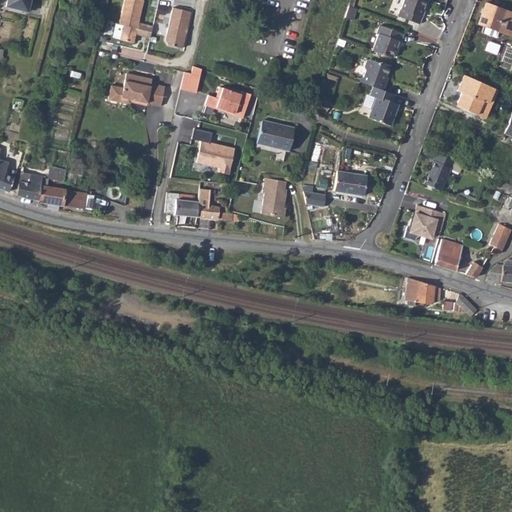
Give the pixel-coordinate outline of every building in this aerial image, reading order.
[(5,0),(4,5),(25,11),(28,0),(5,0)] [(113,23),(110,37),(131,42),(134,29),(133,27),(134,24),(136,22),(141,0),(122,0),(117,24),(113,23)] [(425,0),(401,0),(397,14),(419,22),(422,14),(421,13),(425,0)] [(355,6),(347,3),(343,15),(352,18),(355,6)] [(498,30),(511,35),(511,12),(485,3),(478,23),(484,25),(482,31),(496,36),(498,30)] [(188,10),(171,6),(163,38),(166,43),(180,46),(188,10)] [(377,32),(371,48),(391,56),(397,39),(399,40),(402,32),(379,23),(376,31),(377,32)] [(489,40),(486,49),(497,53),(500,44),(489,40)] [(511,46),(510,45),(501,64),(511,69),(511,65),(511,46)] [(360,75),(359,78),(373,83),(383,87),(386,79),(384,78),(389,62),(381,59),(379,60),(369,57),(366,58),(364,65),(365,68),(363,74),(360,75)] [(182,70),(178,87),(194,91),(199,68),(191,65),(189,72),(182,70)] [(107,98),(119,101),(120,96),(134,99),(136,102),(145,104),(145,102),(159,105),(164,85),(150,82),(151,78),(126,72),(122,86),(110,84),(107,98)] [(497,90),(464,75),(459,85),(464,87),(461,93),(457,102),(459,107),(484,118),(497,90)] [(376,94),(369,115),(391,123),(394,114),(393,113),(394,109),(395,110),(398,100),(392,98),(394,91),(383,87),(373,83),(370,92),(376,94)] [(205,94),(202,104),(213,108),(213,106),(231,111),(230,113),(239,116),(247,92),(238,89),(237,92),(216,86),(213,97),(205,94)] [(304,108),(290,101),(286,110),(300,116),(304,108)] [(511,111),(511,112),(503,133),(511,136),(511,111)] [(255,141),(267,144),(268,140),(287,145),(291,126),(260,119),(255,141)] [(210,131),(192,126),(189,137),(198,140),(193,160),(216,166),(215,171),(225,173),(232,148),(207,141),(210,131)] [(454,160),(436,151),(430,167),(431,168),(425,183),(441,190),(454,160)] [(0,158),(0,187),(5,189),(7,190),(12,176),(2,172),(7,161),(0,158)] [(58,168),(48,165),(46,177),(47,177),(55,178),(58,168)] [(332,167),(330,187),(360,191),(362,172),(332,167)] [(58,168),(55,178),(61,179),(63,171),(63,169),(58,168)] [(17,180),(16,193),(26,196),(36,198),(40,176),(40,174),(19,171),(17,180)] [(63,171),(61,179),(72,182),(73,178),(74,174),(63,171)] [(284,180),(261,175),(259,190),(261,190),(257,210),(280,216),(282,206),(280,206),(285,188),(283,187),(284,180)] [(36,198),(36,199),(83,207),(86,191),(46,184),(47,177),(46,177),(40,176),(36,198)] [(220,182),(215,198),(226,201),(230,184),(220,182)] [(322,191),(300,188),(302,200),(320,203),(322,191)] [(173,210),(173,212),(217,216),(218,205),(190,199),(191,194),(191,193),(167,189),(164,208),(173,210)] [(440,230),(445,213),(417,204),(414,212),(412,211),(408,225),(406,225),(403,236),(414,239),(415,237),(420,234),(430,237),(433,228),(440,230)] [(221,209),(220,216),(231,217),(231,210),(221,209)] [(490,251),(490,252),(497,253),(500,251),(511,228),(499,223),(489,242),(494,246),(490,251)] [(441,238),(434,263),(455,270),(462,244),(441,238)] [(473,261),(465,273),(474,276),(478,272),(481,267),(473,261)] [(511,264),(495,264),(491,268),(488,271),(487,275),(486,278),(485,280),(498,284),(498,283),(500,283),(501,280),(511,281),(511,264)] [(435,285),(418,280),(415,301),(432,303),(433,299),(435,285)] [(455,301),(467,312),(471,315),(476,308),(465,298),(458,293),(455,301)] [(443,302),(442,309),(450,310),(451,302),(443,302)]
